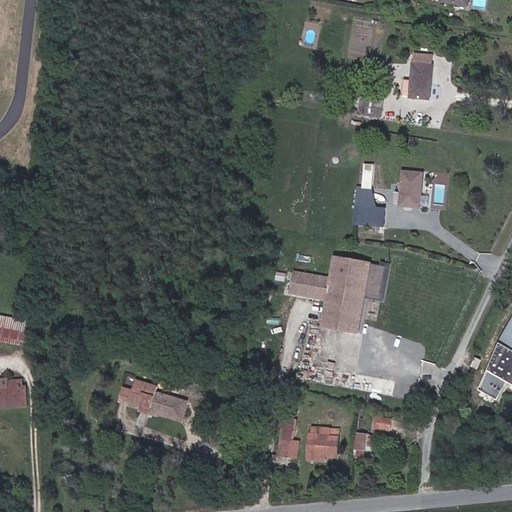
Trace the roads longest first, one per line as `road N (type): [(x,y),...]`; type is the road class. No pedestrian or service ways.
road 1 (unclassified): [(511,246),(430,418),(424,479)]
road 2 (unclassified): [(303,511),(511,490)]
